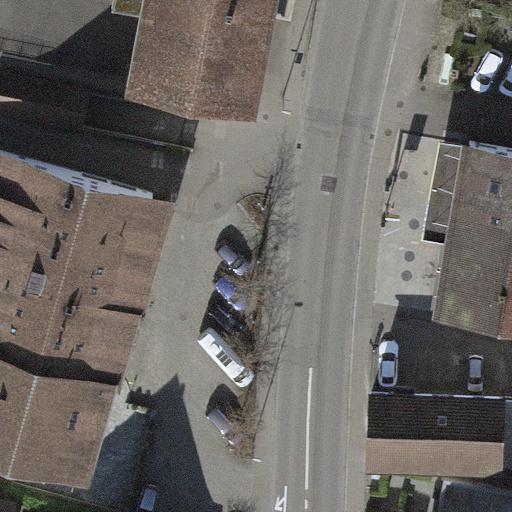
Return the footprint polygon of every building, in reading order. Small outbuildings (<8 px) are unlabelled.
[(274,0),(140,0),(126,78),(256,101),(274,0)] [(511,152),(463,144),(433,313),(511,327),(511,152)] [(182,200),(0,150),(0,458),(104,487),(182,200)] [(502,396),(373,391),(371,456),(500,461),(502,396)] [(9,511),(11,504),(0,502),(0,511),(9,511)]
